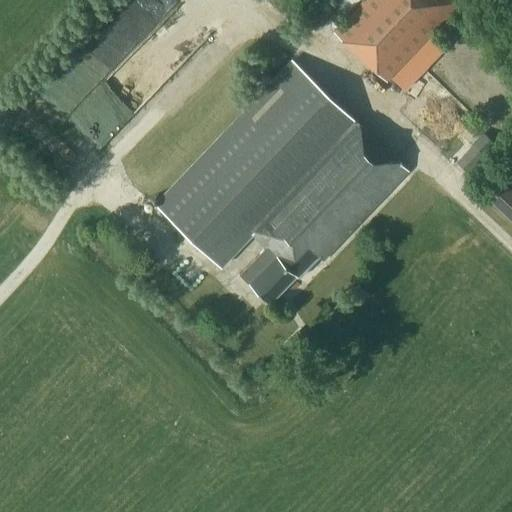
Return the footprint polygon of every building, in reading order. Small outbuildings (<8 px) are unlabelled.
[(462,3),(458,0),(362,0),(333,31),(387,82),(462,3)] [(322,2),(305,20),(317,31),(334,12),(322,2)] [(84,48),(42,83),(69,116),(83,104),(74,93),(87,82),(82,76),(97,63),(84,48)] [(218,264),(251,230),(266,245),(239,274),(268,302),(295,275),(298,278),(318,257),(322,260),(409,171),(294,62),(157,206),(218,264)] [(473,145),(456,164),(468,174),(484,155),(473,145)] [(488,202),(511,224),(511,193),(504,185),(488,202)] [(438,280),(452,264),(433,248),(419,264),(438,280)] [(491,276),(474,259),(457,276),(474,293),(491,276)] [(466,298),(449,281),(432,298),(449,315),(466,298)] [(430,307),(413,290),(370,333),(386,350),(395,342),(403,350),(420,334),(412,325),(430,307)]
